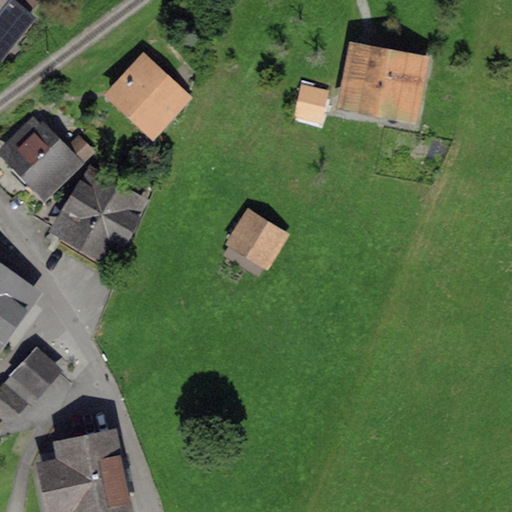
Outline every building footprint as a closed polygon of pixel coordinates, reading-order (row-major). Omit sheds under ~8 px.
[(0,0),(0,47),(0,48),(29,13),(25,10),(33,0),(16,0),(15,2),(12,0),(0,0)] [(355,46),(344,98),(413,112),(423,59),(355,46)] [(116,92),(153,126),(182,94),(145,60),(116,92)] [(305,84),(299,112),(318,116),(324,89),(305,84)] [(6,148),(47,190),(89,149),(79,138),(69,148),(50,128),(46,131),(35,120),(6,148)] [(110,258),(135,216),(133,215),(142,199),(96,171),(86,187),(82,184),(58,223),(67,229),(66,231),(110,258)] [(233,239),(266,260),(284,233),(250,211),(233,239)] [(0,314),(23,283),(0,266),(0,264),(1,263),(0,262),(0,314)] [(35,349),(14,371),(33,387),(37,390),(57,368),(35,349)] [(23,399),(33,387),(14,371),(3,382),(5,384),(0,389),(0,410),(8,417),(23,399)] [(52,511),(130,511),(113,431),(58,442),(62,459),(42,463),(52,511)]
